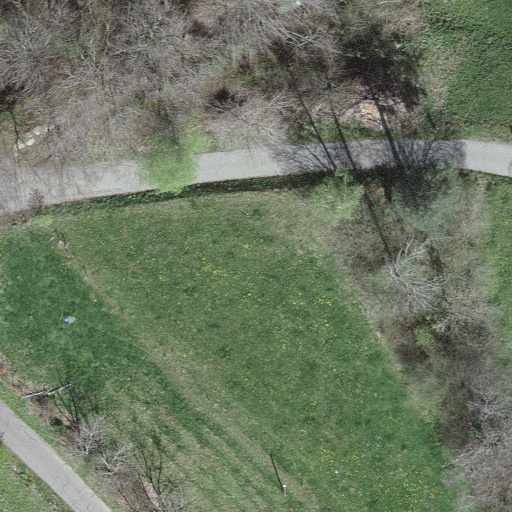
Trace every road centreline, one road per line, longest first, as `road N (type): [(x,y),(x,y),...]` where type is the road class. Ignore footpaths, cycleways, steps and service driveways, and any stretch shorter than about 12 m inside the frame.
road 1 (unclassified): [(511,162),(451,153),(276,163),(103,178),(0,202)]
road 2 (unclassified): [(0,422),(90,511)]
